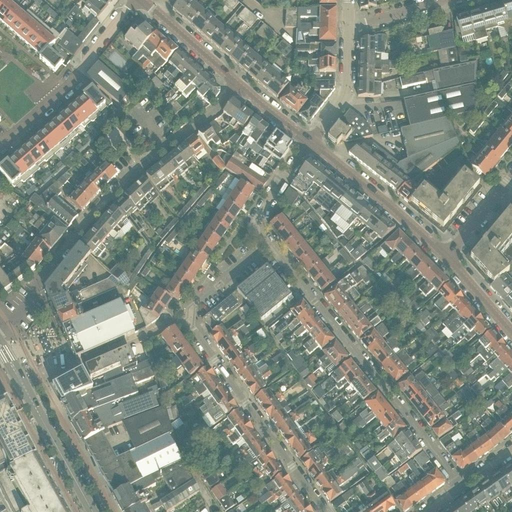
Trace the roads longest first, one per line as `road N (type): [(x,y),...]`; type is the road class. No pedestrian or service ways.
road 1 (residential): [(459,486),(267,243)]
road 2 (residential): [(235,84),(219,107),(119,184),(36,285)]
road 3 (residential): [(322,511),(187,320)]
road 4 (residential): [(137,0),(64,90),(0,146)]
road 5 (tertiary): [(446,260),(309,143)]
road 6 (residential): [(348,29),(345,92),(309,143)]
